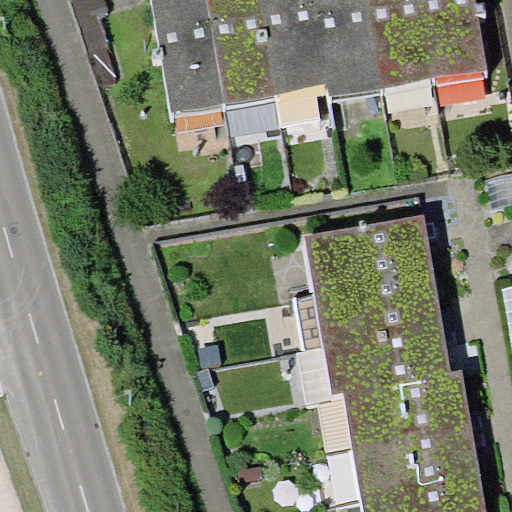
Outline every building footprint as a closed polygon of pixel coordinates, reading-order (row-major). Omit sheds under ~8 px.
[(223,124),(275,115),(254,0),(221,0),(201,4),(223,124)] [(254,0),(275,115),(327,105),(307,0),(254,0)] [(329,118),(381,108),(361,0),(307,0),(327,105),(329,118)] [(361,0),(381,108),(433,99),(415,0),(361,0)] [(415,0),(433,99),(485,90),(469,0),(415,0)] [(171,133),(223,124),(201,4),(149,13),(171,133)] [(307,246),(316,298),(424,279),(415,226),(307,246)] [(316,298),(326,351),(434,332),(424,279),(316,298)] [(326,351),(335,404),(346,402),(443,384),(434,332),(326,351)] [(346,402),(356,454),(464,435),(454,382),(443,384),(346,402)] [(356,454),(365,507),(473,488),(464,435),(356,454)] [(365,507),(366,511),(477,511),(473,488),(365,507)]
